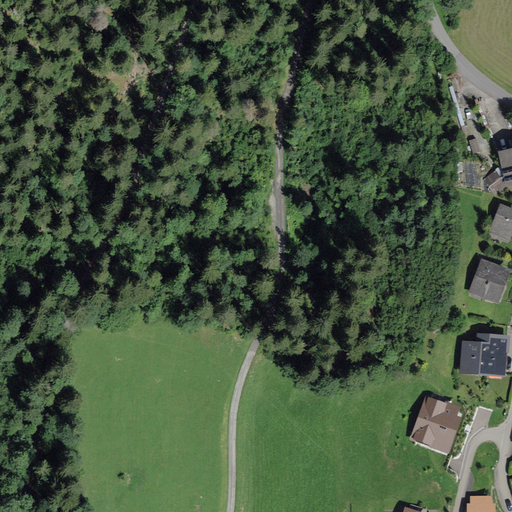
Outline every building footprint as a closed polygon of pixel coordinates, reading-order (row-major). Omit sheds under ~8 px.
[(480,152),(476,139),(469,141),(473,154),(480,152)] [(511,149),(497,153),(505,185),(511,183),(511,149)] [(505,188),(494,173),(482,182),(493,197),(505,188)] [(509,242),(511,235),(511,209),(500,205),(488,234),(509,242)] [(498,306),(511,271),(481,259),(468,294),(498,306)] [(505,378),(508,337),(476,334),(475,343),(462,342),(459,375),(505,378)] [(458,412),(429,401),(416,437),(441,446),(445,446),(458,412)] [(441,446),(401,447),(401,452),(401,489),(449,488),(449,446),(445,446),(441,446)] [(401,489),(401,452),(371,452),(372,489),(401,489)] [(494,511),(495,505),(491,505),(491,497),(470,497),(470,505),(466,505),(465,511),(494,511)]
